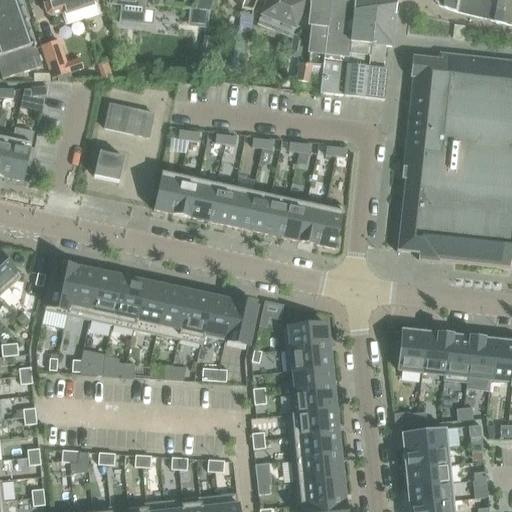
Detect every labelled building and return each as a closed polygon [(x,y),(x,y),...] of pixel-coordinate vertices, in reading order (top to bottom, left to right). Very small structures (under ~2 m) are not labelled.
[(39,68),(16,1),(18,0),(0,0),(0,80),(1,82),(39,68)] [(64,26),(81,20),(74,0),(44,0),(42,5),(46,16),(51,18),(61,15),(64,26)] [(94,0),(74,0),(81,20),(99,15),(94,0)] [(109,0),(109,5),(121,6),(119,22),(141,24),(152,26),(154,10),(142,9),(143,0),(109,0)] [(198,0),(194,10),(208,11),(209,12),(213,0),(198,0)] [(233,0),(243,4),(240,10),(251,12),(255,0),(233,0)] [(261,16),(258,22),(291,35),(293,29),(294,30),(306,1),(302,0),(265,0),(259,15),(261,16)] [(310,68),(321,70),(324,44),(325,43),(329,0),(308,0),(305,28),(309,28),(305,66),(298,65),(296,83),(308,84),(310,68)] [(318,95),(342,97),(355,0),(351,1),(345,0),(329,0),(325,43),(324,44),(321,70),(318,95)] [(342,97),(363,100),(374,0),(356,0),(355,0),(342,97)] [(395,0),(374,0),(363,100),(383,102),(386,71),(382,71),(384,48),(390,49),(395,0)] [(437,0),(439,8),(459,13),(461,0),(437,0)] [(461,0),(459,13),(501,25),(503,12),(501,12),(502,6),(492,3),(491,8),(488,7),(488,0),(461,0)] [(508,0),(488,0),(488,7),(491,8),(492,3),(502,6),(501,12),(503,12),(501,25),(506,26),(508,0)] [(189,9),(187,27),(206,29),(208,11),(194,10),(189,9)] [(240,14),(237,34),(244,35),(249,36),(252,16),(240,14)] [(455,26),(453,40),(465,41),(466,28),(455,26)] [(225,32),(218,70),(238,73),(244,35),(237,34),(225,32)] [(292,36),(288,58),(301,60),(305,39),(292,36)] [(79,60),(65,65),(57,42),(40,48),(52,80),(56,78),(69,74),(82,69),(79,60)] [(511,88),(480,86),(483,58),(440,54),(440,60),(411,57),(409,79),(411,79),(400,180),(403,181),(396,253),(418,255),(417,261),(439,264),(439,261),(509,269),(510,263),(511,262),(511,88)] [(511,61),(483,58),(480,86),(511,88),(511,61)] [(97,65),(102,81),(111,78),(106,62),(97,65)] [(42,88),(31,90),(32,98),(42,97),(45,97),(47,88),(42,88)] [(13,91),(2,91),(2,99),(13,99),(13,91)] [(147,141),(153,115),(108,105),(103,131),(147,141)] [(178,142),(187,143),(188,133),(179,132),(178,142)] [(188,133),(187,143),(197,144),(198,134),(188,133)] [(214,145),(224,146),(225,137),(215,136),(214,145)] [(225,137),(224,146),(234,147),(235,138),(225,137)] [(0,138),(0,178),(4,179),(12,141),(0,138)] [(251,149),(261,150),(262,141),(252,140),(251,149)] [(12,141),(4,179),(22,183),(24,176),(28,177),(34,150),(30,149),(31,145),(12,141)] [(262,141),(261,150),(271,151),(272,142),(262,141)] [(288,153),(298,154),(298,146),(288,145),(288,153)] [(298,146),(298,154),(307,155),(308,147),(298,146)] [(324,157),(334,158),(335,150),(325,149),(324,157)] [(335,150),(334,158),(344,159),(345,151),(335,150)] [(118,184),(123,160),(98,154),(92,179),(118,184)] [(180,177),(171,216),(189,220),(198,181),(200,177),(197,176),(180,172),(179,177),(180,177)] [(161,173),(152,212),(156,212),(171,216),(180,177),(179,177),(161,173)] [(215,185),(207,224),(225,227),(233,189),(234,189),(236,185),(233,184),(216,180),(215,185)] [(198,181),(189,220),(207,224),(215,185),(198,181)] [(233,189),(225,227),(243,231),(251,193),(234,189),(233,189)] [(251,193),(243,231),(261,235),(269,197),(251,193)] [(269,197),(261,235),(279,239),(287,201),(269,197)] [(287,201),(279,239),(297,243),(307,200),(306,200),(305,204),(287,201)] [(307,200),(297,243),(315,247),(324,204),(307,200)] [(324,204),(315,247),(334,251),(343,208),(324,204)] [(0,296),(19,279),(0,257),(0,296)] [(54,264),(43,312),(66,317),(76,269),(54,264)] [(76,269),(66,317),(89,322),(99,274),(76,269)] [(99,274),(89,322),(111,327),(122,279),(99,274)] [(37,275),(34,287),(42,288),(44,277),(37,275)] [(122,279),(111,327),(133,332),(143,284),(122,279)] [(143,284),(133,332),(155,336),(166,289),(143,284)] [(166,289),(155,336),(178,341),(188,294),(166,289)] [(188,294),(178,341),(199,346),(201,346),(204,337),(203,336),(211,298),(188,294)] [(211,298),(203,336),(204,337),(225,341),(233,303),(211,298)] [(233,303),(225,341),(248,347),(256,308),(233,303)] [(16,320),(23,328),(29,322),(22,314),(16,320)] [(268,317),(260,316),(258,328),(266,329),(268,317)] [(298,328),(281,330),(284,352),(328,348),(325,325),(314,327),(313,320),(297,322),(298,328)] [(396,344),(394,359),(399,359),(397,372),(421,375),(426,334),(402,332),(400,345),(396,344)] [(426,334),(421,375),(443,377),(442,382),(443,382),(448,336),(437,335),(437,336),(426,334)] [(448,336),(443,382),(466,385),(471,338),(469,338),(469,339),(450,337),(450,336),(448,336)] [(466,385),(465,390),(488,393),(489,382),(494,342),(482,340),(471,338),(466,385)] [(511,343),(494,342),(489,382),(511,384),(511,385),(511,382),(511,343)] [(8,345),(0,346),(1,357),(9,357),(8,345)] [(16,345),(8,345),(9,357),(17,356),(16,345)] [(328,348),(284,352),(286,375),(291,374),(330,370),(328,348)] [(253,351),(250,363),(258,365),(260,353),(253,351)] [(49,360),(48,372),(56,373),(57,361),(49,360)] [(71,374),(79,374),(80,362),(71,362),(71,374)] [(83,362),(82,373),(90,374),(91,362),(83,362)] [(117,377),(125,377),(126,365),(117,365),(117,377)] [(126,365),(125,377),(133,378),(134,366),(126,365)] [(163,380),(171,380),(172,368),(164,368),(163,380)] [(172,368),(171,380),(179,381),(180,369),(172,368)] [(18,370),(19,378),(31,377),(30,369),(18,370)] [(201,382),(214,383),(215,371),(202,370),(201,382)] [(330,370),(291,374),(293,394),(332,390),(330,370)] [(215,371),(214,383),(225,384),(226,372),(215,371)] [(19,378),(19,386),(31,385),(31,377),(19,378)] [(263,389),(251,391),(252,398),(264,397),(263,389)] [(293,394),(288,394),(290,416),(334,412),(332,390),(293,394)] [(265,405),(264,397),(252,398),(253,406),(265,405)] [(34,410),(22,411),(23,419),(35,418),(34,410)] [(462,423),(470,422),(468,410),(460,411),(462,423)] [(462,423),(460,411),(453,411),(454,423),(462,423)] [(290,416),(286,416),(288,440),(336,434),(334,412),(290,416)] [(407,428),(415,427),(414,415),(406,416),(407,428)] [(423,426),(422,415),(414,415),(415,427),(423,426)] [(35,418),(23,419),(24,427),(36,426),(35,418)] [(479,426),(468,428),(469,439),(480,437),(479,426)] [(507,427),(499,427),(499,439),(507,439),(507,427)] [(444,430),(401,435),(402,454),(446,449),(459,448),(457,429),(444,430)] [(252,443),(263,442),(263,434),(251,435),(252,443)] [(336,434),(288,440),(290,462),(339,457),(336,434)] [(480,437),(469,439),(470,447),(482,445),(481,437),(480,437)] [(263,442),(252,443),(252,451),(264,450),(263,442)] [(482,445),(470,447),(470,455),(482,453),(482,445)] [(446,449),(402,454),(404,472),(448,467),(446,449)] [(38,450),(26,451),(27,459),(39,458),(38,450)] [(61,452),(60,464),(69,464),(69,452),(61,452)] [(69,452),(69,464),(77,465),(77,453),(69,452)] [(98,454),(97,466),(105,467),(106,455),(98,454)] [(106,455),(105,467),(113,467),(114,455),(106,455)] [(134,457),(133,469),(141,469),(142,457),(134,457)] [(142,457),(141,469),(149,470),(150,458),(142,457)] [(339,457),(290,462),(293,485),(341,480),(339,457)] [(39,458),(27,459),(28,467),(40,466),(39,458)] [(170,459),(170,471),(178,472),(179,460),(170,459)] [(179,460),(178,472),(186,472),(187,460),(179,460)] [(207,462),(206,474),(214,474),(215,462),(207,462)] [(215,462),(214,474),(222,474),(223,462),(215,462)] [(448,467),(404,472),(406,489),(450,485),(448,467)] [(484,473),(472,474),(473,482),(485,481),(484,473)] [(256,481),(256,489),(268,487),(267,479),(256,481)] [(341,480),(293,485),(295,509),(300,509),(300,507),(344,503),(341,480)] [(473,482),(472,483),(473,492),(474,492),(486,491),(485,481),(473,482)] [(450,485),(406,489),(408,507),(452,503),(450,485)] [(256,489),(257,497),(269,495),(268,487),(256,489)] [(43,499),(42,491),(30,492),(31,500),(43,499)] [(237,511),(236,495),(217,497),(218,511),(237,511)] [(218,511),(217,497),(198,499),(199,511),(218,511)] [(43,499),(31,500),(32,508),(44,507),(43,499)] [(199,511),(198,499),(181,501),(181,511),(199,511)] [(181,511),(181,501),(163,503),(163,511),(181,511)] [(163,511),(163,503),(145,505),(145,511),(163,511)] [(344,511),(344,503),(300,507),(300,509),(300,511),(344,511)] [(452,511),(452,503),(408,507),(408,511),(452,511)]
